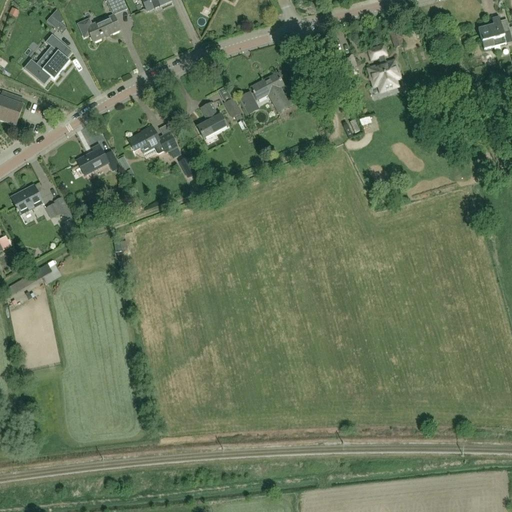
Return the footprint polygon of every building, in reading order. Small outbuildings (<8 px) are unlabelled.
[(111,0),(106,2),(111,14),(118,11),(113,0),(111,0)] [(170,0),(141,0),(147,12),(171,2),(170,0)] [(84,39),(90,36),(93,43),(121,31),(114,17),(89,28),(86,22),(78,25),(84,39)] [(478,30),(484,51),(506,45),(506,43),(511,41),(506,21),(500,23),(499,18),(492,19),(494,26),(478,30)] [(390,34),(391,38),(395,49),(404,46),(399,31),(390,34)] [(31,61),(24,69),(44,86),(51,78),(54,81),(70,62),(67,60),(73,53),(53,36),(46,43),(51,47),(50,47),(36,65),(31,61)] [(374,88),(378,87),(380,93),(398,87),(396,81),(400,79),(395,62),(388,64),(385,57),(387,56),(383,47),(368,52),(372,61),(377,60),(379,67),(368,70),(374,88)] [(340,61),(347,82),(359,78),(352,57),(340,61)] [(278,114),(294,105),(291,99),(287,101),(281,89),(284,88),(277,75),(251,88),(253,92),(240,99),(246,110),(256,104),(255,102),(257,101),(257,102),(269,96),(278,114)] [(0,122),(16,128),(23,107),(21,107),(23,100),(2,93),(0,98),(0,122)] [(240,115),(236,108),(232,100),(226,103),(223,104),(232,120),(240,115)] [(208,123),(197,128),(203,140),(227,128),(221,116),(218,118),(212,105),(201,110),(208,123)] [(364,128),(374,125),(372,118),(362,121),(364,128)] [(355,121),(350,124),(355,134),(359,132),(355,121)] [(146,132),(135,138),(128,141),(134,151),(140,148),(143,155),(154,149),(156,154),(157,155),(159,155),(165,152),(166,154),(169,152),(177,148),(171,135),(169,133),(163,137),(158,139),(152,128),(145,131),(146,132)] [(119,168),(111,152),(104,156),(99,146),(92,150),(94,153),(77,163),(84,177),(109,164),(113,172),(119,168)] [(34,187),(11,199),(20,216),(43,204),(34,187)] [(62,198),(58,200),(54,203),(55,204),(48,208),(53,219),(61,215),(65,222),(72,218),(62,198)] [(92,220),(80,225),(82,235),(93,231),(93,230),(95,229),(92,220)] [(6,252),(14,248),(9,238),(1,242),(6,252)] [(33,275),(5,291),(9,298),(36,281),(33,275)]
